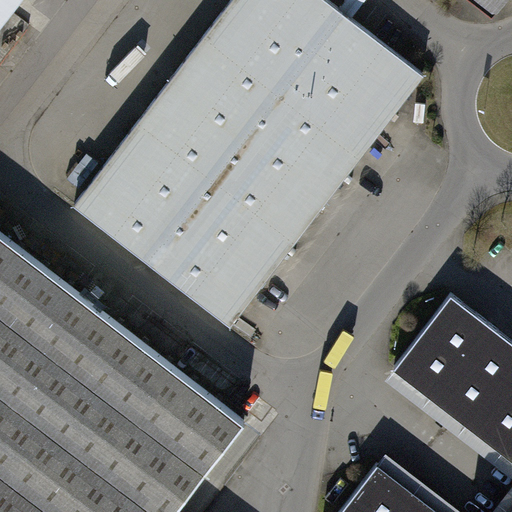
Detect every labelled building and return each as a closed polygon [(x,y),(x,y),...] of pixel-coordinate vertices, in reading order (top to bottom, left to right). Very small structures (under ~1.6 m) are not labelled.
[(0,0),(0,39),(29,0),(0,0)] [(320,0),(250,0),(93,206),(239,317),(422,77),(320,0)] [(511,0),(484,0),(504,15),(511,4),(511,0)] [(0,223),(0,511),(188,511),(258,423),(0,223)] [(449,511),(379,460),(340,511),(511,511),(511,342),(455,297),(396,377),(511,462),(511,506),(507,511),(449,511)]
